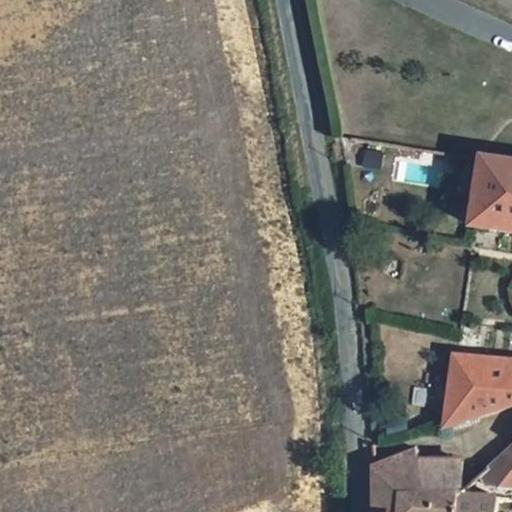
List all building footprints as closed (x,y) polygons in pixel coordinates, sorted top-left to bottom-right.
[(511,149),(481,145),(469,214),(511,219),(511,149)] [(457,426),(511,407),(511,344),(459,344),(457,426)] [(429,456),(427,446),(380,459),(381,511),(467,511),(468,488),(482,487),(478,447),(429,456)] [(511,485),(511,460),(493,478),(500,484),(508,486),(511,485)] [(484,487),(482,487),(468,488),(467,511),(505,511),(505,491),(484,487)]
